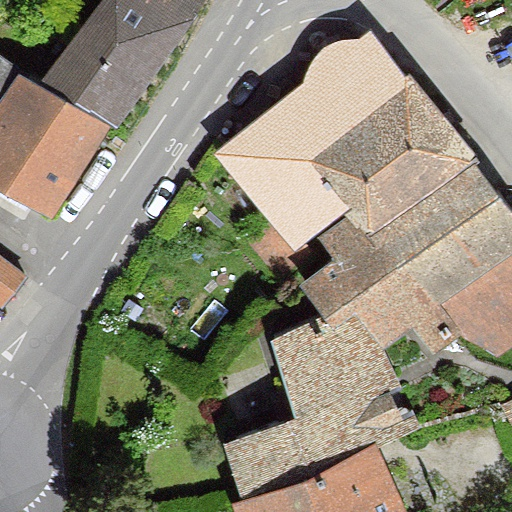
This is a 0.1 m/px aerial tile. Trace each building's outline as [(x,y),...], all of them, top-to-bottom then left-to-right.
[(204,0),(105,0),(52,73),(125,123),(204,0)] [(306,83),(216,154),(296,256),(319,238),(349,214),(371,242),(474,161),(371,31),(361,39),(339,42),(324,49),(313,64),(306,83)] [(0,121),(30,76),(0,55),(0,121)] [(0,171),(59,205),(112,126),(30,76),(0,121),(0,171)] [(371,242),(349,214),(319,238),(334,259),(301,286),(325,316),(335,329),(358,319),(386,349),(415,331),(435,358),(463,340),(444,305),(511,258),(511,211),(474,161),(371,242)] [(0,256),(0,298),(6,303),(26,277),(0,256)] [(511,258),(444,305),(463,340),(500,358),(511,349),(511,258)] [(386,349),(358,319),(335,329),(325,316),(272,342),(295,420),(225,445),(241,498),(375,440),(379,448),(425,427),(386,349)] [(406,511),(379,448),(375,440),(241,498),(229,503),(232,511),(406,511)]
